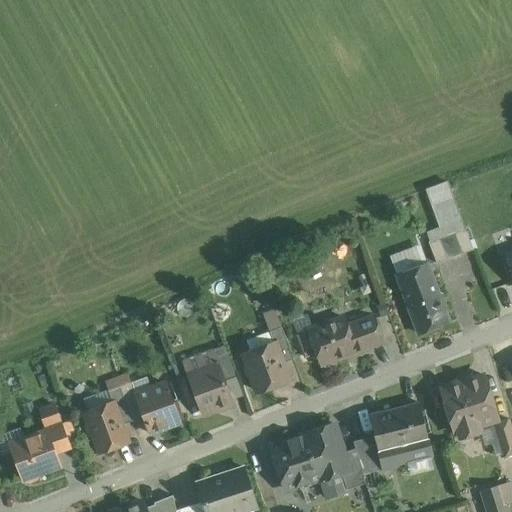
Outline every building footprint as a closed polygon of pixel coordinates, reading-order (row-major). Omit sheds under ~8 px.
[(453,179),(426,185),(435,226),(427,228),(434,260),(469,252),(453,179)] [(428,263),(397,275),(418,333),(450,322),(428,263)] [(388,314),(375,319),(382,339),(396,334),(388,314)] [(344,317),(329,323),(325,321),(316,324),(314,329),(309,330),(317,352),(321,362),(326,365),(336,361),(338,357),(355,351),(355,352),(368,347),(358,322),(348,326),(344,317)] [(374,317),(358,322),(368,347),(383,342),(382,339),(375,319),(374,317)] [(294,359),(282,327),(270,331),(274,343),(275,343),(282,363),(294,359)] [(309,330),(297,335),(305,357),(317,352),(309,330)] [(270,331),(246,340),(251,351),(244,354),(247,363),(245,368),(248,375),(252,377),(258,391),(289,380),(282,363),(275,343),(274,343),(270,331)] [(235,375),(227,353),(216,357),(219,364),(224,379),(235,375)] [(219,364),(189,375),(202,413),(233,402),(224,379),(219,364)] [(108,387),(131,382),(129,372),(106,377),(108,387)] [(484,375),(441,388),(455,432),(459,431),(460,434),(466,437),(476,434),(479,428),(478,425),(498,419),(484,375)] [(136,394),(132,383),(120,387),(133,421),(144,417),(136,394)] [(136,394),(144,417),(150,432),(180,421),(166,383),(136,394)] [(133,421),(120,387),(109,391),(113,402),(122,425),(133,421)] [(113,402),(86,412),(90,422),(88,427),(90,433),(94,435),(101,452),(128,442),(122,425),(113,402)] [(419,402),(370,414),(376,435),(381,455),(428,443),(419,402)] [(511,423),(510,419),(493,425),(503,455),(511,452),(511,423)] [(69,446),(61,423),(44,429),(45,432),(47,431),(54,451),(69,446)] [(343,452),(334,423),(305,433),(306,435),(307,434),(321,477),(320,478),(321,479),(337,474),(349,470),(343,452)] [(45,432),(11,444),(23,478),(24,478),(29,480),(37,477),(39,473),(60,465),(54,451),(47,431),(45,432)] [(306,435),(271,446),(286,489),(297,485),(302,487),(309,485),(311,481),(320,478),(321,477),(307,434),(306,435)] [(376,435),(354,441),(356,448),(363,474),(385,468),(381,455),(376,435)] [(356,448),(344,452),(343,452),(349,470),(337,474),(343,477),(347,489),(366,482),(363,474),(356,448)] [(245,468),(197,483),(206,511),(238,511),(257,506),(245,468)] [(509,511),(501,484),(481,490),(487,511),(509,511)] [(173,495),(155,502),(155,504),(158,511),(176,511),(176,510),(173,495)] [(143,501),(114,511),(147,511),(146,508),(143,501)] [(200,511),(198,503),(176,510),(176,511),(200,511)]
